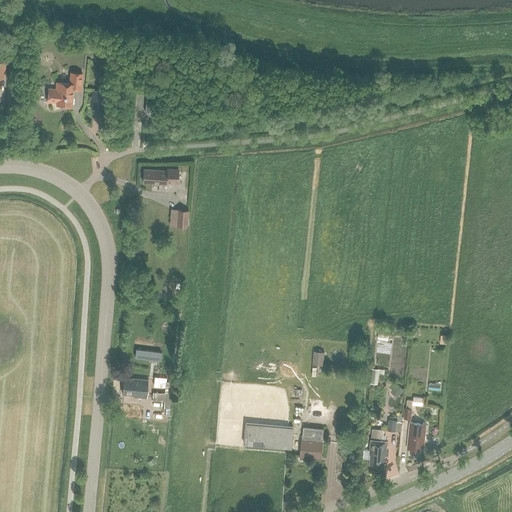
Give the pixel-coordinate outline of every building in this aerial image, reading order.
[(70,41),(69,49),(82,50),(83,43),(70,41)] [(48,89),(47,102),(56,103),(56,105),(72,107),(74,90),(81,91),(83,74),(70,73),(69,84),(56,82),(56,89),(55,89),(48,89)] [(107,110),(109,91),(93,90),(91,108),(107,110)] [(144,170),(143,182),(153,183),(155,184),(167,185),(167,184),(174,182),(178,185),(179,171),(167,170),(167,171),(144,170)] [(177,211),(176,227),(187,227),(188,212),(188,210),(177,210),(177,211)] [(161,352),(136,349),(135,357),(160,360),(161,352)] [(324,366),(325,352),(313,351),(312,365),(324,366)] [(379,369),(372,369),(371,383),(378,384),(379,369)] [(152,385),(164,386),(165,377),(153,376),(152,385)] [(146,398),(148,381),(134,380),(134,381),(125,380),(123,395),(134,396),(134,397),(146,398)] [(398,384),(392,390),(399,396),(404,390),(398,384)] [(152,393),(151,401),(164,402),(164,409),(169,409),(171,395),(152,393)] [(411,409),(405,408),(404,419),(411,420),(412,409),(411,409)] [(396,422),(388,421),(387,431),(395,431),(396,422)] [(423,451),(426,425),(410,423),(407,449),(411,449),(410,452),(420,453),(420,450),(423,451)] [(292,450),(294,428),(247,424),(245,446),(292,450)] [(304,428),(302,457),(321,459),(324,430),(304,428)] [(364,451),(363,459),(370,459),(370,465),(384,466),(385,456),(388,456),(388,452),(386,452),(387,442),(385,442),(385,440),(383,440),(383,435),(384,430),(372,429),(371,440),(370,451),(364,451)] [(156,462),(153,458),(147,463),(150,467),(156,462)]
